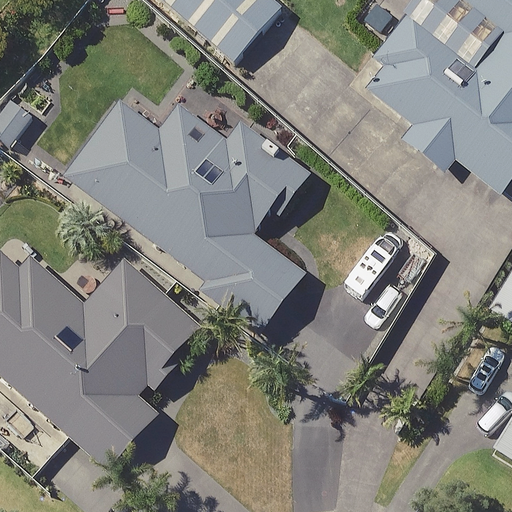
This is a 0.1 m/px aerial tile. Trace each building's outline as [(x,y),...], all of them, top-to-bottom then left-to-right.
[(285,20),(262,0),(158,0),(241,71),(285,20)] [(511,0),(432,0),(379,70),(391,79),(371,105),(416,139),(404,155),(439,181),(448,169),(502,211),(511,197),(511,0)] [(39,121),(15,102),(0,120),(0,146),(11,156),(39,121)] [(127,113),(72,186),(212,291),(202,304),(263,349),(301,298),(256,265),(314,187),(247,137),(236,151),(189,116),(168,144),(127,113)] [(27,282),(4,262),(0,266),(0,379),(115,481),(160,429),(143,413),(209,338),(131,270),(89,318),(36,272),(27,282)] [(511,477),(511,294),(490,335),(511,347),(511,447),(499,471),(511,477)]
